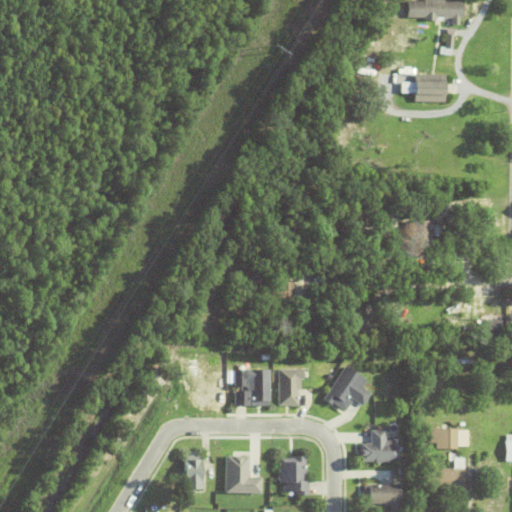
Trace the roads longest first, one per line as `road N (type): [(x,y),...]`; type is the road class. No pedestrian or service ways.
road 1 (residential): [(113,511),(163,434),(181,424),(314,428),(330,451),(329,511)]
road 2 (residential): [(511,285),(321,288)]
